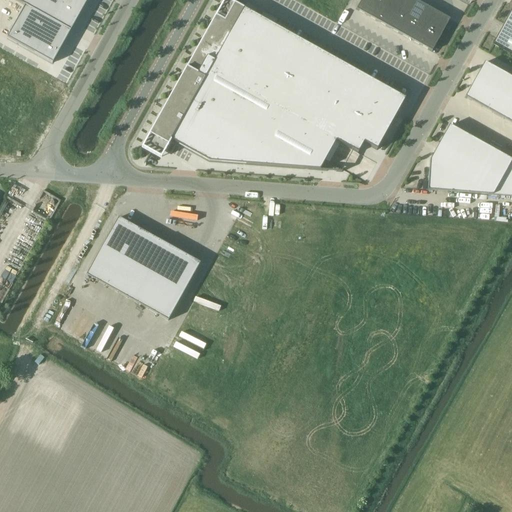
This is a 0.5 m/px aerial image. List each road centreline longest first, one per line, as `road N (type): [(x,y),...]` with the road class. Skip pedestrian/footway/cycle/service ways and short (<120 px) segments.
road 1 (unclassified): [(492,0),(391,182),(376,194),(99,177)]
road 2 (unclassified): [(99,177),(197,0)]
road 3 (unclassified): [(130,0),(34,172)]
